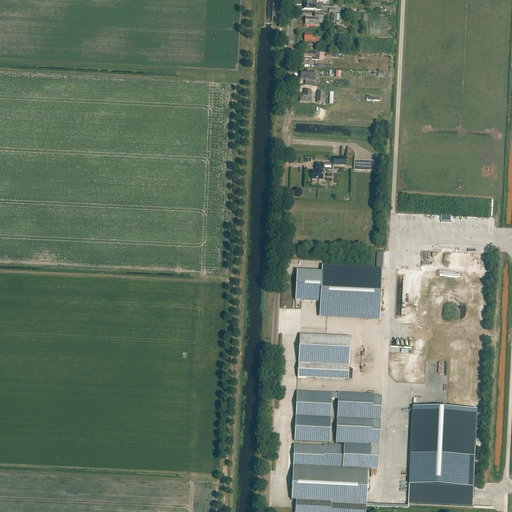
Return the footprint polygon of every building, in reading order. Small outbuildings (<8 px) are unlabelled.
[(321,20),(322,14),(315,13),(315,18),(305,17),(305,25),(318,25),(318,20),(321,20)] [(316,42),(317,34),(305,34),(304,41),(316,42)] [(301,59),(319,60),(319,53),(301,52),(301,59)] [(315,72),(300,72),(301,72),(301,79),(305,79),(305,85),(315,85),(314,85),(315,73),(315,72)] [(311,102),(311,91),(304,91),(304,94),(300,94),(299,102),(311,102)] [(324,103),(324,92),(317,92),(316,103),(324,103)] [(346,166),(346,157),(333,157),(332,165),(346,166)] [(323,179),(323,171),(323,165),(315,165),(315,169),(316,169),(316,172),(312,171),(312,178),(323,179)] [(322,266),(322,272),(320,302),(320,310),(380,313),(382,269),(322,266)] [(297,271),(295,301),(320,302),(322,272),(297,271)] [(349,367),(351,339),(300,336),(298,379),(306,379),(307,365),(349,367)] [(330,443),(332,395),(297,393),(294,441),(330,443)] [(371,445),(373,396),(338,395),(336,443),(371,445)] [(410,485),(409,505),(473,508),(474,488),(473,488),(477,411),(413,408),(410,485)] [(293,467),(291,503),(296,503),(295,511),(365,511),(366,508),(366,502),(367,471),(367,470),(370,470),(371,447),(345,446),(344,447),(329,446),(329,447),(329,448),(294,446),(293,467)]
